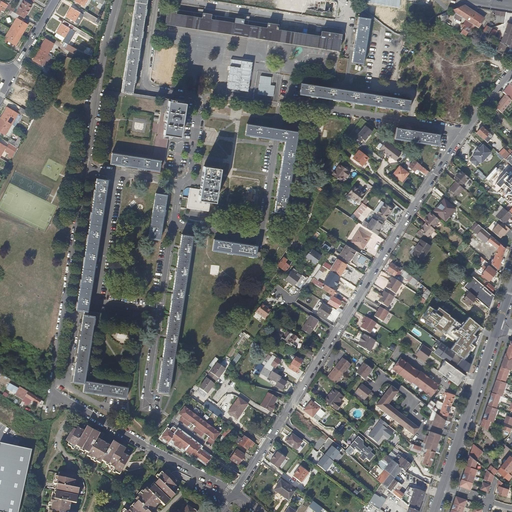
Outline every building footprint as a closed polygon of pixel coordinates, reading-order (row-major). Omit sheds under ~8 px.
[(24,18),(32,5),(23,0),(17,10),(15,8),(13,11),(19,15),(24,18)] [(17,10),(23,0),(19,0),(15,8),(17,10)] [(132,93),(146,0),(135,0),(121,91),(132,93)] [(461,15),(466,9),(462,6),(451,11),(456,14),(460,16),(461,15)] [(77,17),(79,12),(71,7),(65,17),(74,22),(74,21),(77,17)] [(277,29),(278,25),(272,24),(248,21),(248,18),(244,18),(244,19),(202,13),(202,11),(198,10),(198,12),(167,8),(165,24),(338,50),(341,35),(321,31),(320,35),(319,35),(320,34),(315,33),(315,35),(277,29)] [(468,22),(473,14),(466,9),(461,15),(460,16),(461,17),(467,21),(468,22)] [(99,20),(88,13),(85,11),(83,14),(82,16),(89,20),(97,25),(99,20)] [(78,23),(82,16),(83,14),(79,12),(77,17),(74,21),(78,23)] [(483,20),(477,16),(473,14),(468,22),(474,26),(477,28),(478,28),(483,20)] [(504,24),(505,17),(492,15),(491,22),(504,24)] [(363,64),(369,18),(358,17),(352,62),(363,64)] [(13,30),(19,19),(17,18),(10,28),(13,30)] [(21,35),(28,24),(19,19),(13,30),(17,32),(21,35)] [(62,41),(70,28),(72,29),(74,26),(64,20),(60,27),(54,36),(56,37),(62,41)] [(509,44),(511,36),(511,21),(510,20),(508,27),(507,27),(505,33),(503,32),(502,35),(504,36),(502,42),(509,44)] [(502,42),(504,36),(502,35),(499,34),(503,24),(500,25),(492,37),(495,39),(508,47),(509,45),(509,44),(502,42)] [(500,25),(494,27),(492,26),(487,34),(492,37),(500,25)] [(465,35),(469,29),(464,26),(460,32),(465,35)] [(15,45),(21,35),(17,32),(13,30),(10,28),(4,37),(2,40),(5,42),(7,40),(15,45)] [(68,44),(75,31),(72,29),(70,28),(62,41),(68,44)] [(48,54),(54,44),(46,38),(39,49),(48,54)] [(504,52),(508,47),(495,39),(493,43),(496,45),(492,51),(503,58),(506,53),(504,52)] [(94,59),(78,50),(68,44),(65,49),(75,54),(72,58),(77,59),(90,63),(91,63),(91,64),(93,64),(94,59)] [(174,68),(175,63),(173,63),(175,51),(175,50),(161,48),(157,78),(170,80),(172,67),(174,68)] [(42,65),(48,54),(39,49),(33,60),(42,65)] [(45,67),(51,56),(48,54),(42,65),(45,67)] [(228,88),(250,91),(253,61),(232,58),(228,88)] [(53,80),(55,75),(48,71),(45,76),(53,80)] [(274,96),(275,85),(272,85),(272,76),(260,76),(258,95),(274,96)] [(410,100),(301,83),(299,94),(408,111),(410,100)] [(511,94),(511,91),(507,87),(503,92),(505,94),(509,98),(511,94)] [(509,104),(511,100),(509,98),(505,94),(495,107),(502,113),(503,111),(509,104)] [(180,137),(185,103),(169,100),(163,134),(172,136),(174,136),(180,137)] [(11,124),(17,114),(7,107),(0,118),(11,124)] [(35,115),(21,107),(19,111),(32,119),(35,115)] [(14,125),(20,115),(17,114),(11,124),(14,125)] [(0,131),(5,135),(11,124),(0,118),(0,131)] [(8,137),(15,126),(14,125),(11,124),(5,135),(8,137)] [(285,213),(298,132),(247,124),(245,135),(285,141),(274,211),(285,213)] [(372,131),(364,125),(357,135),(364,141),(372,131)] [(487,131),(483,128),(482,126),(477,132),(483,139),(483,138),(489,133),(487,131)] [(437,146),(439,135),(435,134),(396,128),(394,139),(437,146)] [(213,141),(212,130),(204,130),(205,142),(213,141)] [(487,142),(492,136),(489,133),(483,138),(487,142)] [(19,143),(16,141),(10,138),(8,142),(9,143),(17,147),(19,143)] [(400,153),(385,141),(379,149),(383,152),(390,158),(391,157),(395,160),(400,153)] [(17,147),(9,143),(7,146),(15,151),(17,148),(17,147)] [(491,152),(483,144),(473,155),(474,156),(470,160),(476,166),(480,162),(481,163),(491,152)] [(361,166),(367,157),(358,150),(349,162),(362,172),(364,169),(361,166)] [(505,160),(511,154),(508,151),(503,157),(505,160)] [(159,172),(161,160),(112,152),(110,164),(159,172)] [(511,170),(511,165),(505,160),(503,157),(498,163),(500,164),(501,163),(511,172),(511,170)] [(427,172),(413,160),(411,164),(410,163),(407,166),(414,171),(416,168),(424,174),(425,174),(427,172)] [(348,173),(338,165),(335,169),(343,176),(344,174),(346,175),(348,173)] [(408,173),(399,166),(398,166),(392,174),(401,182),(408,173)] [(215,203),(219,171),(203,168),(200,190),(189,188),(187,208),(208,211),(209,202),(215,203)] [(343,176),(335,169),(331,175),(339,181),(342,177),(343,176)] [(480,177),(484,174),(478,169),(475,172),(480,177)] [(469,178),(461,171),(456,177),(457,177),(454,180),(455,181),(461,186),(464,183),(465,184),(469,178)] [(89,304),(108,180),(96,178),(76,309),(144,320),(145,313),(89,304)] [(464,189),(461,186),(455,181),(449,189),(458,197),(464,189)] [(357,204),(364,195),(360,191),(359,192),(351,187),(345,194),(351,199),(357,204)] [(160,240),(167,195),(155,193),(148,238),(160,240)] [(508,202),(501,196),(498,200),(501,203),(500,204),(503,207),(508,202)] [(445,220),(455,208),(444,198),(441,203),(441,204),(434,211),(445,220)] [(356,220),(368,206),(363,202),(351,216),(356,220)] [(391,209),(382,203),(380,206),(389,213),(391,209)] [(384,219),(389,213),(380,206),(376,213),(384,219)] [(503,207),(495,216),(502,222),(504,223),(511,214),(507,210),(503,207)] [(433,227),(439,220),(431,213),(427,217),(424,220),(427,222),(433,227)] [(376,229),(381,222),(372,216),(364,228),(375,235),(378,231),(376,229)] [(494,220),(489,227),(493,231),(499,224),(494,220)] [(428,237),(435,229),(433,227),(427,222),(424,225),(425,226),(422,228),(420,230),(428,237)] [(501,238),(510,229),(504,223),(502,222),(494,231),(501,238)] [(491,236),(480,227),(478,225),(476,227),(480,231),(477,235),(486,242),(487,241),(491,236)] [(364,245),(369,238),(358,230),(350,242),(360,248),(362,244),(364,245)] [(168,393),(192,236),(181,234),(157,392),(168,393)] [(498,269),(505,249),(505,248),(491,236),(487,241),(497,249),(491,264),(495,267),(498,269)] [(420,257),(429,244),(419,238),(417,242),(416,242),(408,248),(408,249),(408,250),(409,251),(410,252),(415,256),(416,255),(420,257)] [(255,257),(257,246),(214,239),(212,250),(255,257)] [(302,248),(294,242),(291,246),(299,252),(302,248)] [(348,265),(357,252),(346,245),(337,258),(348,265)] [(321,256),(311,248),(304,257),(314,264),(321,256)] [(364,264),(367,258),(362,255),(358,261),(364,264)] [(289,266),(285,263),(287,260),(283,257),(277,265),(285,271),(289,266)] [(334,266),(338,260),(336,259),(329,270),(331,271),(334,266)] [(343,269),(346,265),(338,260),(334,266),(331,271),(335,274),(338,276),(340,273),(343,269)] [(398,270),(399,268),(391,262),(386,270),(388,271),(394,275),(396,273),(398,274),(400,272),(398,270)] [(496,273),(488,266),(486,269),(485,268),(484,269),(485,270),(481,275),(488,281),(496,273)] [(299,290),(307,279),(301,275),(299,278),(290,271),(284,279),(299,290)] [(343,289),(347,282),(339,277),(335,284),(343,289)] [(394,293),(401,283),(392,277),(390,280),(389,280),(387,284),(385,287),(394,293)] [(491,293),(494,288),(488,284),(485,288),(489,291),(491,293)] [(337,292),(325,285),(322,289),(332,296),(334,293),(336,294),(337,292)] [(387,307),(393,297),(384,291),(382,295),(381,294),(379,298),(380,298),(378,301),(387,307)] [(436,296),(431,292),(428,295),(430,297),(433,300),(436,296)] [(469,305),(475,298),(469,292),(462,300),(469,305)] [(341,302),(332,296),(331,297),(326,295),(325,297),(329,300),(328,302),(336,308),(335,310),(340,313),(342,310),(337,307),(341,302)] [(325,318),(331,310),(322,304),(317,312),(325,318)] [(264,319),(270,311),(261,305),(255,313),(264,319)] [(382,321),(388,312),(379,307),(374,316),(382,321)] [(467,315),(460,309),(456,313),(457,313),(463,319),(467,315)] [(463,319),(457,313),(454,316),(461,322),(463,319)] [(85,380),(94,316),(82,314),(73,382),(84,383),(83,391),(126,398),(128,387),(85,380)] [(311,332),(318,321),(310,316),(303,327),(311,332)] [(369,333),(375,323),(364,316),(362,319),(364,320),(362,323),(360,327),(369,333)] [(272,335),(279,339),(282,335),(275,330),(272,335)] [(298,342),(299,340),(290,334),(289,334),(288,335),(285,340),(281,338),(279,341),(292,348),(293,349),(295,347),(294,346),(296,343),(297,343),(298,342)] [(367,351),(374,340),(364,334),(361,337),(359,341),(357,344),(367,351)] [(455,353),(441,343),(439,346),(436,350),(434,353),(448,363),(451,359),(450,358),(451,356),(452,357),(455,353)] [(416,355),(427,362),(433,351),(422,344),(416,355)] [(233,362),(237,364),(242,355),(238,353),(233,362)] [(298,368),(302,362),(296,357),(290,354),(289,356),(293,358),(290,363),(298,368)] [(272,372),(280,361),(272,356),(264,367),(271,372),(272,372)] [(211,367),(217,359),(214,357),(208,365),(211,367)] [(342,374),(350,364),(342,357),(334,367),(342,374)] [(470,364),(462,358),(457,365),(468,372),(469,369),(467,367),(470,364)] [(439,385),(419,371),(418,372),(398,359),(390,370),(395,373),(411,384),(411,383),(423,391),(431,396),(439,385)] [(511,370),(511,368),(511,363),(504,361),(502,367),(503,368),(510,370),(511,371),(511,370)] [(215,381),(224,369),(216,363),(207,375),(215,381)] [(364,379),(372,369),(363,363),(355,372),(364,379)] [(335,383),(342,374),(334,367),(326,376),(335,383)] [(508,377),(510,370),(503,368),(502,367),(499,374),(508,377)] [(286,383),(280,379),(281,378),(272,372),(271,372),(268,377),(276,383),(274,387),(280,390),(286,383)] [(505,383),(508,377),(499,374),(497,380),(505,383)] [(206,394),(214,384),(206,378),(198,388),(206,394)] [(505,390),(507,383),(505,383),(497,380),(495,387),(499,388),(505,390)] [(371,391),(360,384),(354,392),(363,400),(371,391)] [(390,401),(397,391),(391,386),(383,396),(390,401)] [(503,396),(505,390),(499,388),(495,387),(494,390),(493,393),(501,396),(502,397),(503,396)] [(37,397),(24,388),(22,392),(26,395),(26,396),(38,403),(40,400),(40,399),(37,397)] [(343,396),(333,388),(330,392),(330,393),(329,394),(339,401),(343,396)] [(200,398),(192,393),(189,391),(186,395),(191,398),(201,406),(204,402),(200,398)] [(451,405),(454,395),(452,394),(444,391),(443,395),(445,396),(443,402),(442,403),(446,405),(446,403),(451,405)] [(273,403),(276,398),(266,393),(259,406),(270,412),(271,413),(275,405),(273,403)] [(499,402),(501,396),(493,393),(490,400),(499,402)] [(339,401),(329,394),(328,396),(327,396),(324,400),(336,409),(340,404),(338,402),(339,401)] [(387,404),(390,401),(383,396),(375,406),(383,412),(389,405),(387,404)] [(241,412),(247,404),(238,398),(227,412),(234,418),(239,411),(241,412)] [(431,407),(435,403),(432,400),(430,399),(426,405),(434,411),(434,409),(431,407)] [(319,407),(311,400),(303,409),(312,416),(319,407)] [(496,409),(499,402),(490,400),(488,406),(496,409)] [(447,416),(451,405),(446,403),(446,405),(442,403),(441,407),(439,412),(439,413),(447,416)] [(221,432),(200,417),(185,405),(180,412),(183,414),(179,420),(187,426),(192,420),(197,424),(193,431),(201,437),(206,431),(211,435),(207,441),(211,445),(221,432)] [(399,413),(389,405),(383,412),(393,420),(399,413)] [(223,414),(211,406),(209,408),(208,410),(215,416),(220,419),(223,414)] [(496,416),(498,409),(496,409),(488,406),(486,412),(496,416)] [(442,429),(445,420),(438,414),(436,412),(433,421),(430,420),(429,424),(442,429)] [(496,416),(486,412),(484,419),(487,420),(491,421),(494,422),(496,416)] [(409,421),(399,413),(393,420),(403,428),(409,421)] [(451,422),(452,418),(447,416),(439,413),(438,414),(445,420),(451,422)] [(392,433),(385,427),(387,424),(380,418),(372,429),(367,435),(376,442),(382,434),(388,438),(392,433)] [(487,431),(491,421),(487,420),(484,419),(482,423),(481,426),(487,431)] [(418,429),(409,421),(403,428),(413,436),(418,429)] [(101,444),(103,440),(97,437),(100,432),(86,423),(84,426),(77,422),(76,425),(73,423),(70,428),(73,430),(70,436),(67,434),(64,439),(64,440),(67,442),(66,443),(66,445),(72,448),(75,445),(88,452),(86,455),(92,459),(97,450),(101,452),(97,459),(101,461),(101,460),(113,467),(112,470),(119,474),(124,466),(122,463),(124,461),(126,462),(130,454),(124,450),(125,447),(113,440),(110,444),(106,442),(104,446),(101,444)] [(195,448),(197,445),(188,438),(183,443),(178,439),(182,433),(177,430),(176,431),(172,428),(168,435),(164,432),(159,439),(167,444),(169,441),(174,444),(173,445),(179,450),(180,449),(189,456),(190,455),(196,459),(196,458),(205,465),(211,458),(199,449),(198,451),(195,448)] [(437,444),(440,435),(429,431),(427,436),(425,435),(424,439),(437,444)] [(303,440),(294,433),(288,441),(298,448),(303,440)] [(252,442),(243,436),(238,443),(247,449),(252,442)] [(358,437),(346,451),(350,455),(356,449),(362,454),(360,457),(364,461),(366,459),(370,462),(375,455),(372,452),(374,450),(358,437)] [(434,452),(437,444),(424,439),(423,443),(425,444),(423,448),(427,449),(434,452)] [(420,452),(422,447),(412,443),(410,448),(420,452)] [(2,444),(0,451),(0,511),(4,511),(19,511),(33,450),(2,444)] [(327,472),(336,461),(338,463),(344,455),(332,446),(317,465),(327,472)] [(475,461),(482,453),(473,446),(472,450),(470,456),(471,457),(475,461)] [(237,464),(245,452),(238,447),(229,459),(237,464)] [(430,467),(435,452),(434,452),(427,449),(425,454),(425,456),(422,464),(430,467)] [(97,459),(101,452),(97,450),(92,459),(99,463),(101,461),(97,459)] [(281,463),(285,458),(277,452),(274,455),(274,454),(271,458),(271,459),(269,462),(277,468),(281,463)] [(403,469),(399,466),(398,465),(399,465),(396,462),(391,458),(386,454),(385,455),(378,463),(377,465),(385,472),(378,480),(381,484),(387,488),(394,480),(403,469)] [(405,471),(413,461),(408,456),(399,466),(403,469),(405,471)] [(511,470),(511,457),(510,456),(501,468),(509,474),(511,470)] [(475,469),(478,462),(475,461),(471,457),(467,466),(475,469)] [(300,482),(308,473),(300,466),(292,476),(300,482)] [(476,477),(478,470),(475,469),(467,466),(465,473),(476,477)] [(511,476),(509,474),(501,468),(499,470),(499,473),(509,481),(511,477),(511,476)] [(174,492),(180,486),(178,485),(173,481),(176,478),(171,473),(169,476),(164,471),(162,470),(156,476),(159,478),(148,489),(146,487),(141,492),(148,499),(146,502),(140,497),(137,500),(128,510),(125,508),(121,511),(150,511),(153,510),(149,505),(151,502),(156,507),(161,502),(164,506),(168,503),(176,495),(174,492)] [(494,476),(491,473),(487,470),(486,473),(485,476),(493,479),(494,476)] [(64,511),(65,509),(69,509),(71,503),(76,504),(80,488),(76,487),(77,480),(75,480),(76,477),(69,476),(69,480),(65,479),(66,475),(64,475),(53,473),(52,476),(50,475),(48,482),(52,483),(49,498),(46,497),(44,504),(54,506),(54,510),(46,508),(45,511),(64,511)] [(473,483),(476,477),(465,473),(465,474),(463,480),(473,483)] [(509,489),(504,488),(505,485),(499,479),(497,486),(499,486),(497,494),(507,497),(509,489)] [(393,491),(399,484),(394,480),(387,488),(401,500),(404,502),(408,497),(404,494),(403,495),(398,491),(398,492),(396,491),(395,492),(393,491)] [(471,490),(473,483),(463,480),(461,486),(471,490)] [(289,500),(297,489),(293,486),(292,489),(280,481),(274,490),(289,500)] [(399,490),(402,487),(399,484),(393,491),(395,492),(396,491),(398,492),(398,491),(399,490)] [(412,495),(414,489),(407,486),(405,493),(412,495)] [(418,511),(424,492),(414,489),(412,495),(408,504),(408,505),(408,506),(407,508),(418,511)] [(148,499),(141,492),(138,495),(140,497),(146,502),(148,499)] [(465,506),(468,500),(457,497),(455,503),(465,506)] [(408,506),(404,503),(404,502),(401,500),(398,503),(407,510),(406,511),(417,511),(418,511),(407,508),(408,506)] [(372,509),(374,505),(369,501),(365,506),(362,510),(364,511),(367,507),(371,510),(372,509)] [(286,511),(290,506),(286,503),(285,504),(280,511),(286,511)] [(459,511),(463,511),(465,508),(465,506),(455,503),(453,510),(459,511)]
